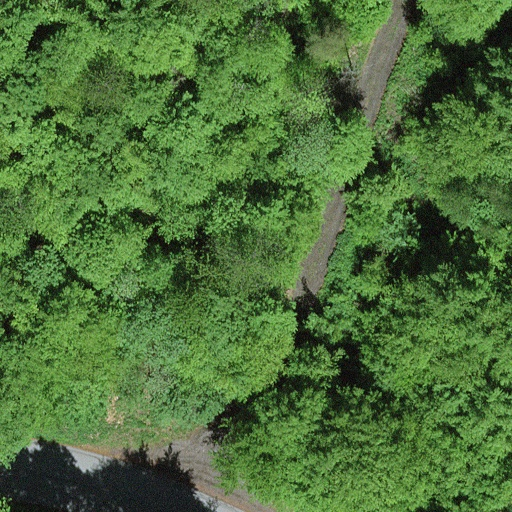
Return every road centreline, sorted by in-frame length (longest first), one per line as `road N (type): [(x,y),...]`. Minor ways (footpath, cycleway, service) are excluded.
road 1 (track): [(187,511),(265,383),(398,0)]
road 2 (unclassified): [(149,511),(0,463)]
